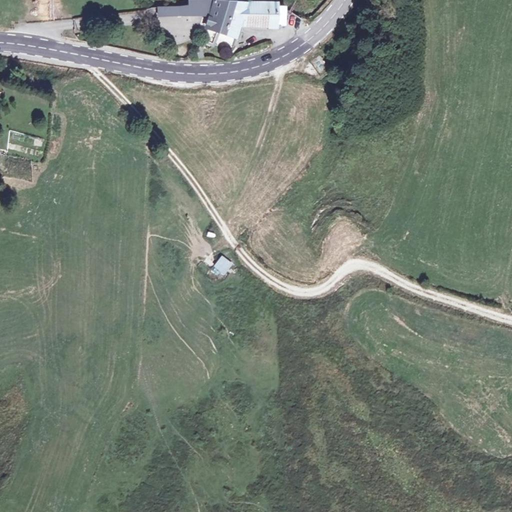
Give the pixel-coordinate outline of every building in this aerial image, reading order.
[(211,30),(216,3),(186,10),(187,18),(206,16),(205,27),(211,30)] [(216,3),(211,30),(232,37),(236,28),(245,4),(216,3)] [(245,4),(236,28),(250,27),(280,27),(283,7),(245,4)] [(186,10),(175,12),(177,20),(187,18),(186,10)] [(117,17),(119,26),(141,20),(139,11),(117,17)] [(175,12),(157,15),(158,24),(177,20),(175,12)] [(232,52),(234,39),(214,36),(212,49),(232,52)] [(211,267),(223,276),(232,264),(221,255),(211,267)]
